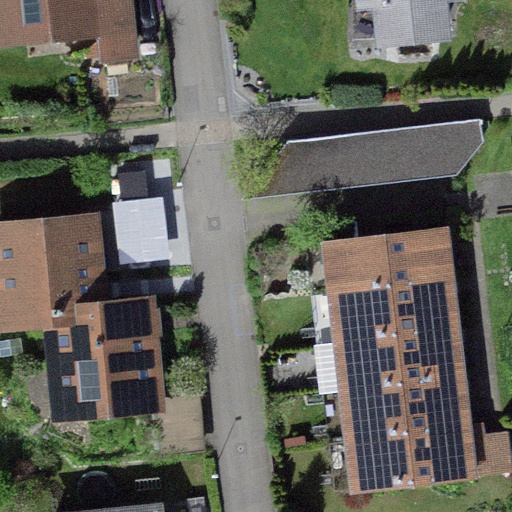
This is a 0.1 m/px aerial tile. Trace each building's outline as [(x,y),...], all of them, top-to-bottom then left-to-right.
[(90,32),(90,0),(0,0),(0,28),(0,32),(90,32)] [(450,0),(360,0),(363,46),(452,43),(450,0)] [(293,141),(255,186),(462,167),(484,122),(293,141)] [(326,244),(332,292),(446,277),(440,230),(326,244)] [(92,321),(87,231),(0,235),(0,293),(2,326),(55,323),(92,321)] [(332,292),(338,340),(453,325),(446,277),(332,292)] [(150,403),(145,318),(92,321),(55,323),(60,408),(150,403)] [(338,340),(344,388),(459,374),(453,325),(338,340)] [(344,388),(350,437),(465,422),(459,374),(344,388)] [(472,480),(465,422),(350,437),(358,495),(472,480)]
